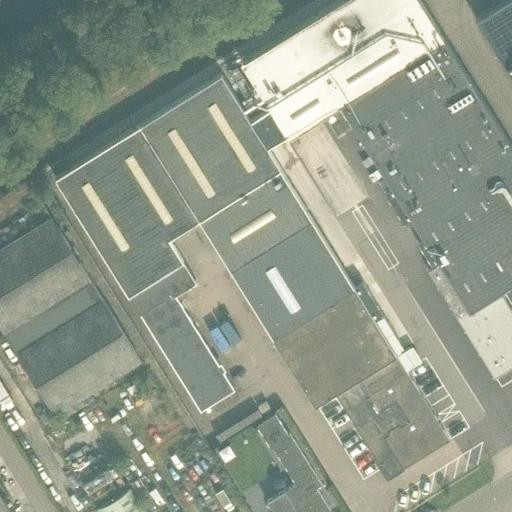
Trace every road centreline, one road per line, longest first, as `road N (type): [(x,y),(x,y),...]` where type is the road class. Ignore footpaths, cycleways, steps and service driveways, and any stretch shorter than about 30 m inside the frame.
road 1 (unknown): [(503,421),(325,125)]
road 2 (unknown): [(375,501),(198,238)]
road 3 (unknown): [(503,421),(375,501)]
